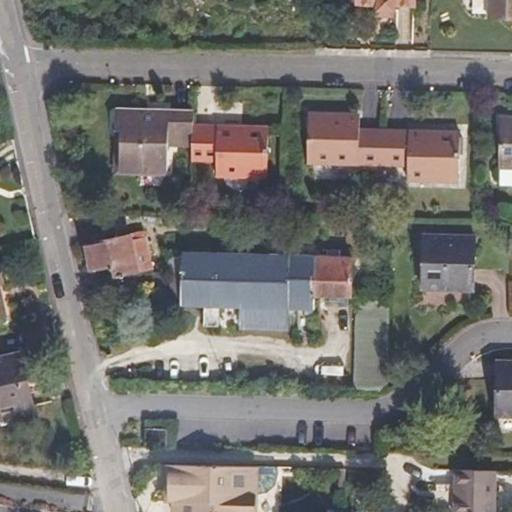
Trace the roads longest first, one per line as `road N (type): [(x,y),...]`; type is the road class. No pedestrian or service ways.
road 1 (residential): [(9,61),(511,71)]
road 2 (residential): [(511,333),(465,345),(377,411),(85,407)]
road 3 (residential): [(9,61),(85,407)]
